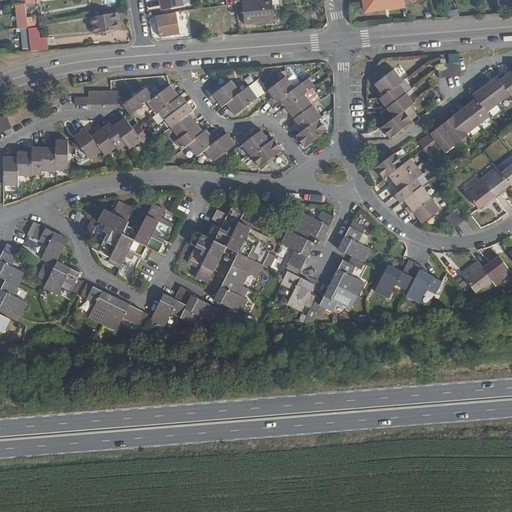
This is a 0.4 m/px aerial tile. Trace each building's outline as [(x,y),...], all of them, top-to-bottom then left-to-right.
[(272,22),(270,0),(243,0),(245,23),(272,22)] [(406,7),(404,0),(363,0),(365,11),(385,9),(384,6),(388,5),(388,10),(406,7)] [(26,4),(25,1),(15,1),(16,26),(28,26),(26,4)] [(241,34),(236,4),(228,5),(232,30),(229,30),(230,34),(241,34)] [(119,28),(116,11),(91,15),(93,32),(119,28)] [(180,34),(176,13),(157,15),(160,36),(180,34)] [(40,49),(39,38),(30,39),(30,41),(31,50),(40,49)] [(31,50),(30,41),(11,43),(11,51),(31,50)] [(405,79),(397,68),(387,74),(377,83),(386,94),(401,82),(405,79)] [(511,72),(511,71),(504,76),(501,73),(497,76),(510,94),(511,96),(511,72)] [(510,94),(497,76),(491,81),(487,77),(482,81),(499,103),(510,94)] [(297,88),(288,77),(269,91),(273,96),(269,100),(274,105),(281,100),(297,88)] [(306,95),(317,87),(311,78),(297,88),(281,100),(288,108),(306,95)] [(242,94),(233,81),(223,88),(212,97),(216,103),(220,100),(224,106),(228,104),(242,94)] [(499,103),(482,81),(477,85),(480,90),(473,95),(487,112),(499,103)] [(388,107),(408,92),(401,82),(386,94),(382,97),(388,107)] [(212,97),(223,88),(220,83),(208,92),(212,97)] [(163,111),(181,97),(171,85),(154,98),(151,100),(160,113),(163,111)] [(151,100),(154,98),(146,87),(123,104),(131,115),(151,100)] [(236,115),(259,99),(251,88),(242,94),(228,104),(236,115)] [(118,104),(118,90),(110,90),(111,104),(118,104)] [(405,109),(416,101),(408,92),(388,107),(396,116),(405,109)] [(296,120),(314,106),(306,95),(288,108),(284,111),(288,116),(291,114),(296,120)] [(487,112),(473,95),(469,99),(471,103),(465,107),(478,124),(489,116),(487,112)] [(169,118),(189,104),(183,96),(181,97),(163,111),(169,118)] [(465,107),(462,103),(457,107),(459,111),(453,116),(466,133),(478,124),(465,107)] [(174,125),(194,110),(189,104),(169,118),(174,125)] [(320,119),(323,117),(314,106),(296,120),(300,125),(296,128),(300,134),(320,119)] [(392,138),(414,121),(405,109),(396,116),(383,126),(392,138)] [(200,124),(196,118),(199,116),(194,110),(174,125),(183,137),(200,124)] [(13,128),(7,115),(0,118),(6,131),(13,128)] [(466,133),(453,116),(442,124),(457,144),(468,135),(466,133)] [(149,138),(138,124),(133,128),(126,119),(114,126),(127,144),(131,149),(142,140),(144,142),(149,138)] [(305,147),(328,130),(320,119),(300,134),(297,136),(305,147)] [(127,144),(114,126),(111,122),(103,127),(117,146),(120,150),(127,144)] [(206,132),(200,124),(183,137),(189,145),(206,132)] [(457,144),(442,124),(431,133),(440,145),(446,152),(457,144)] [(89,132),(86,127),(74,136),(91,158),(103,150),(89,132)] [(117,146),(103,127),(97,132),(94,128),(89,132),(103,150),(106,154),(117,146)] [(169,128),(165,131),(172,141),(176,138),(169,128)] [(206,150),(221,139),(216,134),(213,136),(208,130),(206,132),(189,145),(198,156),(206,150)] [(253,155),(274,139),(270,134),(267,135),(263,130),(244,144),(253,155)] [(440,145),(431,133),(426,137),(434,149),(440,145)] [(214,161),(236,145),(228,134),(221,139),(206,150),(214,161)] [(434,149),(426,137),(420,141),(429,153),(434,149)] [(261,167),(283,151),(274,139),(253,155),(261,167)] [(68,168),(68,140),(56,141),(56,143),(56,168),(68,168)] [(56,168),(56,143),(50,143),(50,148),(42,148),(42,170),(56,170),(56,168)] [(188,157),(193,155),(187,145),(183,147),(188,157)] [(33,175),(33,148),(26,148),(26,152),(18,152),(18,157),(18,176),(33,177),(33,175)] [(42,170),(42,148),(33,148),(33,175),(42,175),(42,170)] [(391,174),(406,163),(397,152),(377,167),(386,178),(391,174)] [(18,176),(18,157),(5,157),(4,185),(18,185),(18,176)] [(397,182),(418,165),(413,158),(406,163),(391,174),(397,182)] [(511,164),(503,171),(511,182),(511,164)] [(418,165),(397,182),(402,189),(418,177),(424,173),(418,165)] [(503,188),(511,182),(503,171),(499,165),(482,178),(496,197),(505,191),(503,188)] [(496,197),(482,178),(475,182),(471,176),(461,183),(479,207),(487,201),(488,204),(496,197)] [(407,198),(424,185),(418,177),(402,189),(397,193),(403,201),(407,198)] [(432,196),(424,185),(407,198),(412,204),(407,208),(411,213),(432,196)] [(442,209),(432,196),(411,213),(414,218),(420,215),(425,222),(442,209)] [(131,284),(142,262),(147,264),(153,252),(165,258),(172,246),(166,243),(175,224),(163,217),(166,211),(152,204),(133,241),(122,236),(136,207),(119,199),(111,214),(105,211),(98,222),(93,220),(87,232),(97,238),(91,248),(111,258),(109,263),(127,272),(124,280),(131,284)] [(206,284),(225,249),(237,255),(213,300),(225,307),(222,314),(234,321),(247,299),(240,295),(245,287),(243,286),(249,275),(255,278),(262,265),(268,268),(275,257),(262,250),(268,238),(250,229),(253,223),(239,216),(243,209),(233,204),(221,226),(215,224),(209,235),(199,230),(191,244),(197,246),(188,263),(198,269),(194,277),(206,284)] [(468,218),(459,208),(453,212),(462,223),(468,218)] [(306,263),(314,246),(305,242),(308,236),(323,243),(328,233),(335,220),(314,210),(310,219),(302,215),(292,235),(287,232),(279,246),(287,250),(277,267),(288,273),(281,288),(292,293),(284,307),(300,316),(303,310),(314,316),(317,311),(336,320),(341,311),(350,316),(364,287),(356,283),(373,251),(364,246),(372,231),(354,221),(344,241),(337,253),(350,260),(346,266),(341,264),(336,274),(325,295),(322,301),(311,296),(315,287),(307,283),(298,278),(306,263)] [(220,221),(223,214),(216,211),(212,218),(220,221)] [(462,223),(453,212),(447,217),(455,228),(462,223)] [(33,238),(39,225),(34,222),(27,235),(33,238)] [(56,260),(67,240),(39,225),(33,238),(48,246),(41,258),(54,265),(42,287),(56,294),(63,281),(73,286),(70,292),(77,295),(84,281),(77,278),(80,273),(56,260)] [(14,297),(19,288),(27,272),(13,264),(19,252),(6,246),(0,258),(0,286),(1,287),(0,288),(0,307),(20,318),(27,304),(14,297)] [(496,285),(511,273),(499,257),(492,263),(490,261),(482,267),(493,280),(496,285)] [(477,293),(493,280),(482,267),(480,264),(472,270),(470,268),(463,274),(477,293)] [(432,303),(441,285),(418,273),(419,271),(408,265),(401,277),(386,270),(372,298),(386,305),(391,296),(401,302),(404,302),(417,309),(423,298),(432,303)] [(42,267),(36,277),(43,280),(48,270),(42,267)] [(103,325),(117,299),(87,283),(80,298),(95,305),(89,318),(103,325)] [(220,310),(179,287),(173,299),(164,293),(150,320),(162,328),(167,319),(178,324),(181,319),(200,329),(205,320),(212,324),(220,310)] [(150,316),(117,299),(103,325),(117,333),(123,320),(142,330),(150,316)] [(0,333),(2,335),(10,320),(0,315),(0,333)]
